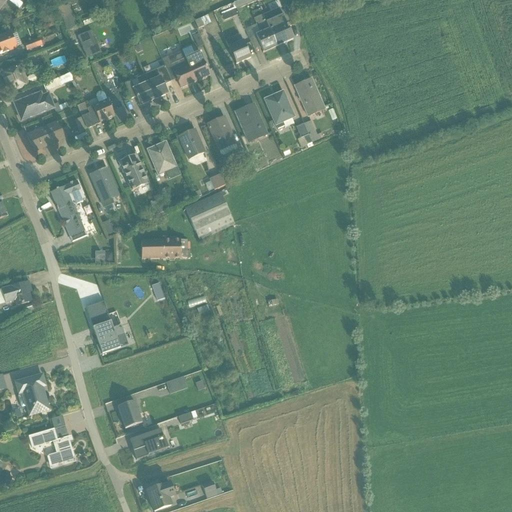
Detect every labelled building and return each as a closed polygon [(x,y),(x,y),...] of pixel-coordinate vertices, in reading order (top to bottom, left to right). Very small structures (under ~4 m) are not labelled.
[(263,0),(256,0),(242,7),(245,14),(265,4),(263,0)] [(242,11),(231,16),(234,24),(246,18),(242,11)] [(81,13),(75,14),(78,29),(83,28),(81,13)] [(277,46),(294,39),(283,14),(267,21),(277,46)] [(220,19),(203,22),(208,47),(217,45),(214,29),(220,28),(221,34),(223,33),(220,19)] [(277,46),(267,21),(253,27),(264,52),(277,46)] [(91,30),(77,36),(88,60),(101,54),(91,30)] [(0,52),(18,46),(12,31),(0,35),(0,52)] [(236,64),(252,57),(241,33),(225,40),(236,64)] [(48,38),(32,44),(34,52),(51,46),(48,38)] [(196,84),(211,76),(199,51),(184,59),(196,84)] [(196,84),(184,59),(170,65),(181,90),(196,84)] [(9,93),(29,85),(20,62),(0,70),(9,93)] [(229,69),(230,78),(243,75),(241,67),(229,69)] [(157,99),(170,92),(158,68),(145,74),(157,99)] [(157,99),(145,74),(129,82),(141,107),(157,99)] [(79,75),(51,83),(54,92),(82,83),(79,75)] [(307,116),(325,109),(311,78),(294,86),(307,116)] [(274,125),(294,117),(283,89),(263,97),(274,125)] [(20,121),(53,108),(46,90),(13,103),(20,121)] [(100,123),(115,117),(107,100),(93,106),(100,123)] [(248,143),(268,135),(254,102),(234,110),(248,143)] [(217,151),(235,143),(225,116),(206,124),(217,151)] [(34,153),(66,139),(58,121),(26,136),(34,153)] [(314,127),(304,131),(309,142),(306,144),(310,153),(317,150),(314,142),(320,140),(314,127)] [(186,159),(204,152),(195,129),(177,136),(186,159)] [(157,176),(177,168),(166,141),(146,148),(157,176)] [(132,191),(150,183),(137,153),(119,160),(132,191)] [(97,205),(119,196),(107,167),(84,176),(97,205)] [(223,194),(235,190),(231,178),(219,183),(223,194)] [(71,242),(86,235),(73,206),(85,200),(76,182),(50,194),(71,242)] [(235,226),(220,193),(185,208),(199,242),(235,226)] [(143,260),(182,259),(181,242),(143,243),(143,260)] [(113,254),(113,266),(123,266),(123,255),(113,254)] [(7,310),(35,302),(29,281),(1,288),(7,310)] [(168,305),(176,302),(170,285),(162,288),(168,305)] [(197,310),(214,304),(212,298),(195,304),(197,310)] [(286,303),(276,305),(278,312),(287,310),(286,303)] [(207,318),(218,316),(216,308),(205,310),(207,318)] [(111,321),(91,327),(100,355),(128,346),(122,325),(113,328),(111,321)] [(46,386),(42,373),(14,381),(18,395),(22,393),(28,416),(49,410),(42,387),(46,386)] [(12,381),(0,383),(0,399),(16,396),(12,381)] [(144,406),(197,392),(194,381),(141,395),(144,406)] [(124,429),(142,423),(135,401),(117,407),(124,429)] [(189,428),(203,423),(200,416),(186,422),(189,428)] [(50,466),(74,460),(65,426),(29,436),(32,449),(44,446),(50,466)] [(137,459),(168,448),(161,429),(130,440),(137,459)] [(146,490),(153,511),(156,511),(171,507),(168,497),(175,495),(170,481),(146,490)] [(219,501),(227,496),(218,482),(210,487),(219,501)] [(200,492),(203,501),(211,498),(208,489),(200,492)]
